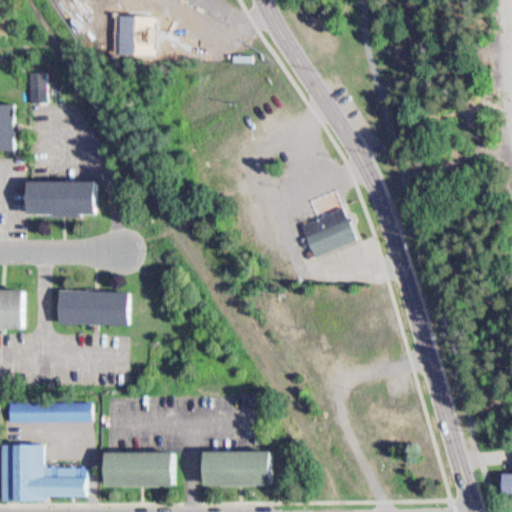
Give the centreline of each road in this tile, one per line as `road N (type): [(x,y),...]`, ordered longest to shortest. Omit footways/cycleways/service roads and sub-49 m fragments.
road 1 (tertiary): [(481,511),(380,189),(267,0)]
road 2 (track): [(393,511),(343,414),(341,390),(353,377),(432,355)]
road 3 (residential): [(126,249),(0,249)]
